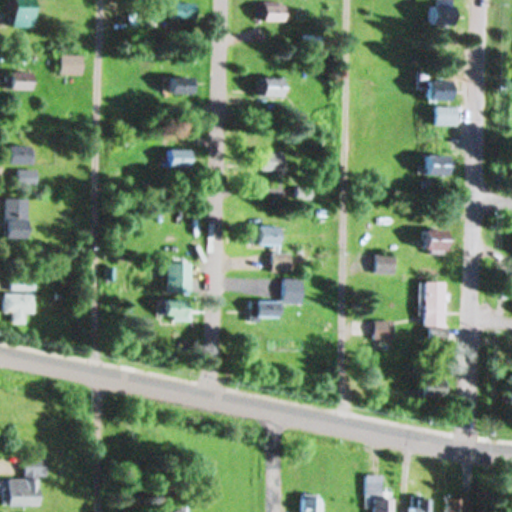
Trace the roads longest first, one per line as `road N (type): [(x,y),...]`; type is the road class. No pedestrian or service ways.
road 1 (tertiary): [(511,450),(466,449),(0,353)]
road 2 (residential): [(466,449),(481,0)]
road 3 (residential): [(202,397),(212,0)]
